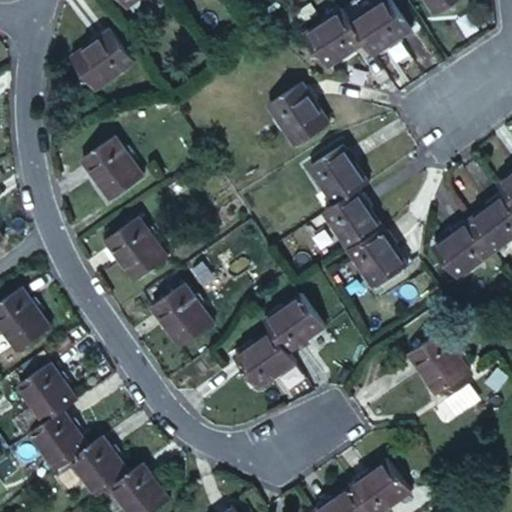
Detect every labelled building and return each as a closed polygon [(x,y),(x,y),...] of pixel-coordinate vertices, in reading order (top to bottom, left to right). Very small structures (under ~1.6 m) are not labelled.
[(140,5),(136,0),(84,0),(107,31),(140,5)] [(449,11),(442,0),(398,0),(420,31),(449,11)] [(393,53),(370,21),(331,48),(354,82),(393,53)] [(318,40),(283,65),(304,96),(339,70),(318,40)] [(120,86),(97,56),(60,84),(83,115),(120,86)] [(275,137),(250,102),(217,122),(244,159),(275,137)] [(328,199),(365,179),(347,145),(310,165),(328,199)] [(313,195),(288,159),(258,179),(283,215),(313,195)] [(511,212),(511,168),(510,166),(475,190),(499,222),(511,212)] [(148,215),(120,178),(92,198),(120,235),(148,215)] [(499,237),(477,205),(444,229),(464,259),(499,237)] [(286,223),(312,259),(313,261),(341,242),(340,240),(313,206),(286,223)] [(459,264),(439,233),(403,257),(423,286),(459,264)] [(367,283),(343,248),(317,266),(341,301),(367,283)] [(121,277),(151,317),(177,297),(148,257),(121,277)] [(47,333),(19,294),(0,308),(0,326),(21,355),(47,333)] [(305,362),(327,348),(306,318),(287,330),(271,341),(293,371),(305,362)] [(169,342),(186,364),(212,346),(195,322),(169,342)] [(186,364),(196,378),(222,359),(212,346),(186,364)] [(454,391),(428,353),(398,373),(422,412),(454,391)] [(300,394),(282,366),(246,390),(265,421),(300,394)] [(82,412),(55,373),(23,396),(50,434),(82,412)] [(472,385),(449,396),(456,411),(479,400),(472,385)] [(92,466),(68,428),(36,448),(60,487),(92,466)] [(511,438),(502,446),(511,459),(511,438)] [(114,511),(137,495),(114,459),(87,477),(108,511),(114,511)] [(418,470),(380,496),(388,511),(416,511),(437,497),(418,470)] [(178,511),(161,486),(131,506),(135,511),(178,511)] [(379,511),(372,500),(353,511),(379,511)]
